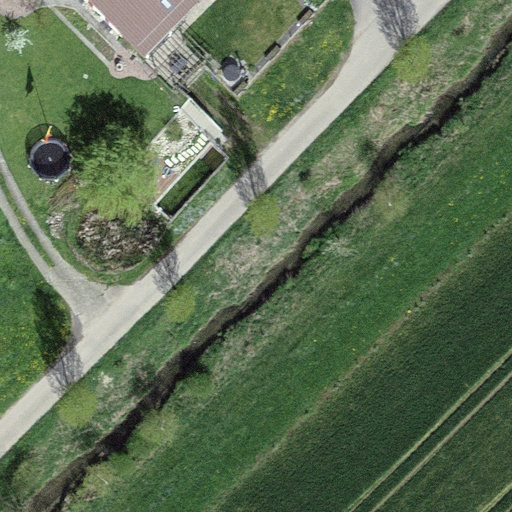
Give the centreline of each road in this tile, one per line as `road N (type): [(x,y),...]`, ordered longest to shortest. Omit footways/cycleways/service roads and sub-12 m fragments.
road 1 (unclassified): [(0,440),(432,0)]
road 2 (track): [(115,323),(29,233),(0,177)]
